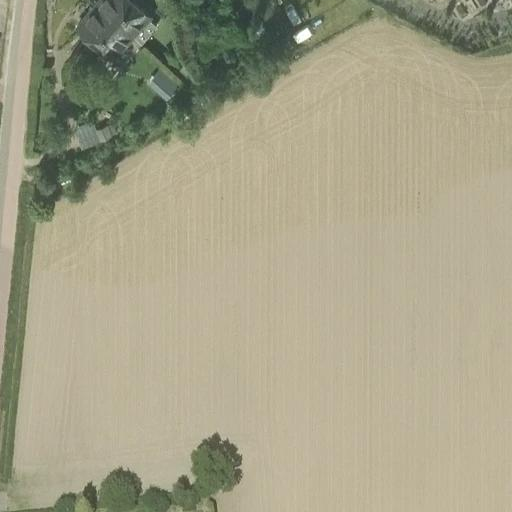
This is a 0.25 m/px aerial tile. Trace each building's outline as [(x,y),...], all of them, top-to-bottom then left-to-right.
[(133,0),(98,0),(95,4),(130,36),(149,15),(133,0)] [(243,36),(231,16),(242,10),(235,0),(227,0),(223,3),(222,2),(187,24),(208,58),(243,36)] [(112,56),(130,36),(95,4),(77,25),(79,27),(112,56)] [(177,85),(173,80),(162,92),(166,97),(177,85)] [(96,129),(100,140),(111,135),(107,125),(96,129)]
